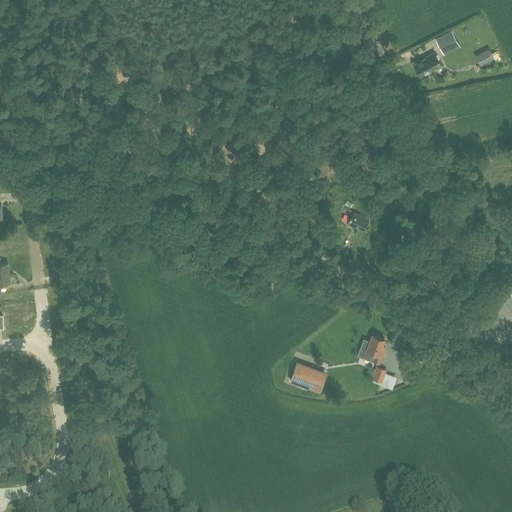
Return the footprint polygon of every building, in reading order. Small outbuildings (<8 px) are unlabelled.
[(444,38),(434,42),(438,50),(448,45),(444,38)] [(489,48),(475,55),(480,65),(494,58),(489,48)] [(433,70),(439,67),(442,65),(435,51),(426,56),(427,57),(413,64),(419,76),(433,69),(433,70)] [(369,219),(354,211),(351,216),(350,215),(346,223),(363,232),(369,219)] [(375,229),(373,236),(384,239),(386,232),(375,229)] [(0,255),(0,283),(11,282),(8,263),(1,263),(0,255)] [(384,338),(372,334),(370,341),(363,338),(357,355),(379,363),(385,346),(382,345),(384,338)] [(320,387),(327,368),(298,358),(291,377),(320,387)] [(386,369),(376,365),(372,377),(382,381),(386,369)] [(390,376),(386,388),(397,392),(401,380),(390,376)]
